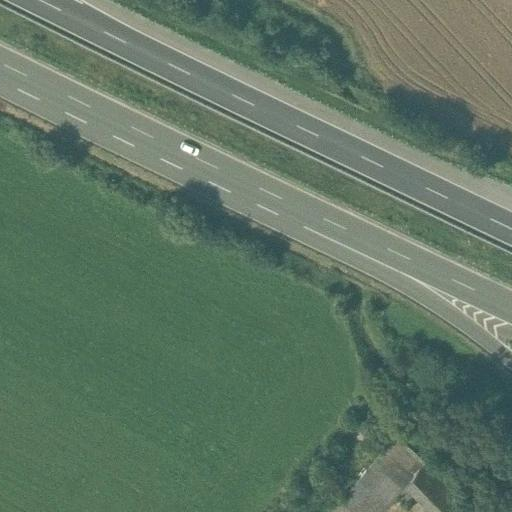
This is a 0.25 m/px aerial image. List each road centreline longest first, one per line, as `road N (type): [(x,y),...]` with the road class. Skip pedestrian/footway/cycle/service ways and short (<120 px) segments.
road 1 (motorway): [(511,228),(50,0)]
road 2 (motorway): [(0,61),(307,212)]
road 3 (motorway): [(307,212),(511,361)]
road 4 (motorway): [(307,212),(511,308)]
